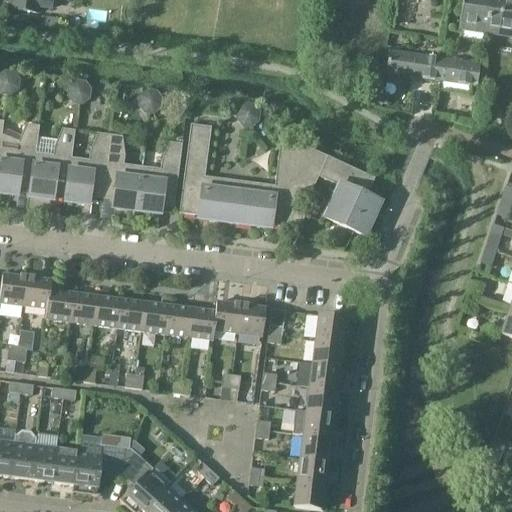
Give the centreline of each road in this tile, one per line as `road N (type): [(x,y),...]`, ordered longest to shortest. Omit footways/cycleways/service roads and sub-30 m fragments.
road 1 (residential): [(366,287),(0,237)]
road 2 (residential): [(354,511),(384,289),(366,287)]
